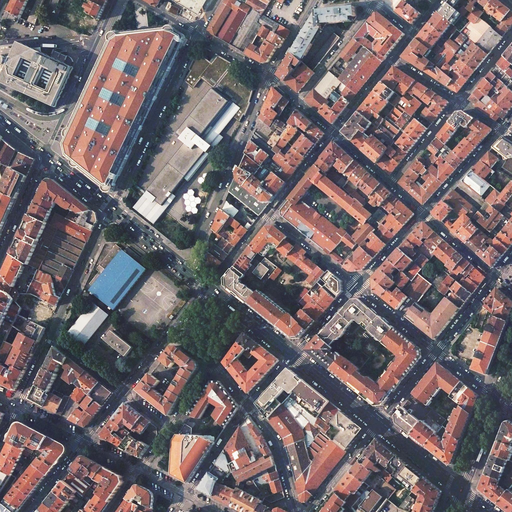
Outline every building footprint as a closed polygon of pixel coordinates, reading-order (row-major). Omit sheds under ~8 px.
[(29,0),(14,0),(8,12),(20,18),(29,0)] [(44,0),(37,0),(27,22),(35,26),(40,13),(44,0)] [(178,0),(199,13),(206,0),(178,0)] [(225,0),(224,3),(238,12),(239,9),(248,13),(251,9),(262,15),(262,14),(267,6),(271,0),(225,0)] [(464,6),(456,0),(448,0),(444,5),(438,13),(452,23),(459,13),(464,6)] [(456,0),(464,6),(468,9),(471,4),(474,0),(456,0)] [(482,0),(481,1),(483,2),(477,9),(476,8),(472,13),(467,19),(471,22),(475,25),(480,18),(485,11),(493,0),(482,0)] [(502,4),(497,0),(493,0),(485,11),(488,14),(490,14),(491,15),(492,14),(502,22),(511,11),(502,4)] [(105,8),(90,1),(87,8),(89,9),(87,12),(100,20),(105,8)] [(408,4),(405,1),(397,12),(406,19),(413,25),(422,14),(410,5),(408,4)] [(474,6),(471,4),(468,9),(469,10),(472,13),(476,8),(474,6)] [(468,9),(464,6),(459,13),(465,17),(466,16),(465,15),(469,10),(468,9)] [(357,18),(356,7),(344,8),(330,9),(317,11),(318,29),(323,29),(323,26),(352,23),(352,18),(357,18)] [(248,13),(230,45),(237,49),(246,54),(252,44),(258,35),(263,26),(257,22),(262,15),(251,9),(248,13)] [(318,29),(317,11),(292,53),(302,62),(323,29),(318,29)] [(385,18),(376,11),(372,17),(368,23),(384,36),(393,25),(385,18)] [(511,11),(502,22),(504,24),(510,29),(511,26),(511,11)] [(452,23),(438,13),(434,18),(430,24),(443,35),(452,24),(453,26),(454,25),(452,23)] [(280,25),(262,14),(262,15),(257,22),(263,26),(270,30),(274,33),(275,33),(280,25)] [(495,30),(480,18),(475,25),(471,22),(461,33),(489,55),(497,45),(503,37),(495,30)] [(382,45),(385,41),(386,40),(387,39),(384,36),(368,23),(361,31),(355,39),(367,48),(374,55),(378,51),(382,45)] [(443,35),(430,24),(424,31),(418,39),(432,51),(437,55),(442,49),(437,45),(438,44),(437,43),(443,35)] [(510,29),(504,24),(501,27),(499,26),(495,30),(503,37),(508,32),(510,29)] [(405,34),(393,25),(384,36),(387,39),(388,39),(390,36),(393,38),(385,48),(382,45),(378,51),(386,58),(397,45),(405,34)] [(270,30),(263,26),(258,35),(265,39),(270,30)] [(290,31),(282,26),(277,34),(286,39),(289,34),(290,31)] [(459,29),(456,26),(447,37),(450,40),(458,30),(459,29)] [(68,138),(65,145),(68,157),(73,161),(74,161),(74,164),(75,166),(77,167),(79,167),(79,168),(92,178),(104,188),(105,188),(106,190),(107,191),(109,192),(111,192),(113,191),(114,190),(114,188),(114,186),(115,186),(116,184),(115,184),(185,38),(185,36),(178,32),(178,31),(176,30),(175,29),(173,28),(172,28),(170,28),(168,29),(161,29),(159,30),(158,32),(128,35),(128,34),(127,33),(126,33),(124,33),(119,34),(118,35),(116,34),(115,34),(114,34),(112,35),(111,37),(111,38),(111,40),(70,129),(70,130),(68,132),(67,135),(67,136),(68,138)] [(275,33),(274,33),(270,40),(268,39),(268,41),(278,47),(280,48),(284,42),(286,39),(277,34),(275,33)] [(340,38),(334,33),(307,67),(313,71),(324,57),(340,38)] [(455,55),(461,60),(475,71),(483,62),(489,55),(461,33),(453,43),(450,40),(444,46),(455,55)] [(352,65),(367,48),(355,39),(349,46),(341,56),(350,63),(352,65)] [(432,51),(418,39),(414,43),(411,47),(421,54),(422,55),(423,56),(426,58),(432,51)] [(278,47),(268,41),(263,49),(261,48),(261,49),(252,44),(246,54),(258,61),(262,63),(269,61),(278,47)] [(61,53),(54,50),(50,57),(30,48),(20,44),(15,44),(11,44),(1,46),(0,45),(0,77),(4,79),(3,82),(56,107),(73,68),(64,64),(68,56),(61,53)] [(455,55),(444,46),(442,49),(437,55),(431,62),(435,66),(437,67),(443,72),(448,76),(449,75),(451,73),(453,70),(447,64),(455,55)] [(421,54),(411,47),(403,57),(411,63),(417,66),(421,59),(419,57),(421,54)] [(374,55),(367,48),(352,65),(350,67),(345,73),(339,80),(345,84),(349,87),(357,94),(371,77),(386,59),(386,58),(378,51),(374,55)] [(302,62),(292,53),(285,64),(278,75),(286,82),(296,70),(293,68),(293,67),(292,67),(294,64),(297,67),(296,68),(297,68),(302,62)] [(192,88),(201,78),(203,75),(218,79),(241,103),(238,106),(242,108),(235,117),(237,119),(236,120),(240,122),(244,116),(245,116),(251,103),(250,102),(254,87),(230,68),(233,63),(218,55),(212,63),(204,56),(202,58),(196,54),(188,69),(190,71),(184,81),(192,88)] [(421,69),(424,71),(431,62),(426,58),(423,56),(422,57),(421,59),(417,66),(421,69)] [(506,68),(511,62),(504,56),(500,60),(497,65),(504,71),(506,68)] [(475,71),(461,60),(457,65),(456,65),(453,68),(454,69),(468,80),(472,75),(475,71)] [(296,69),(309,80),(312,77),(315,73),(313,71),(307,67),(302,62),(297,68),(296,69)] [(435,66),(431,62),(424,71),(431,76),(437,80),(443,72),(437,67),(436,69),(434,68),(435,66)] [(511,79),(504,71),(497,65),(494,68),(491,72),(504,84),(511,91),(511,90),(511,80),(511,79)] [(338,70),(333,66),(329,71),(339,80),(345,73),(342,70),(341,71),(339,70),(338,70)] [(407,75),(395,67),(392,70),(390,74),(400,82),(402,84),(398,90),(402,93),(399,96),(402,99),(408,92),(416,81),(407,75)] [(286,82),(298,93),(308,82),(309,80),(296,69),(296,70),(286,82)] [(468,80),(454,69),(453,70),(451,73),(455,76),(453,79),(453,80),(448,87),(451,89),(458,93),(464,86),(468,80)] [(339,80),(329,71),(325,76),(322,80),(334,91),(334,90),(337,93),(339,90),(345,84),(339,80)] [(443,83),(448,87),(453,80),(453,79),(450,77),(448,76),(443,72),(437,80),(443,83)] [(485,79),(499,90),(504,84),(491,72),(488,75),(485,79)] [(386,78),(383,82),(395,93),(398,90),(402,84),(400,82),(390,74),(386,78)] [(214,87),(235,103),(238,106),(241,103),(218,79),(203,75),(201,78),(213,88),(214,88),(214,87)] [(499,90),(485,79),(482,83),(478,88),(487,96),(490,93),(489,92),(492,89),(498,94),(501,91),(499,90)] [(314,90),(327,100),(330,96),(334,91),(322,80),(314,90)] [(423,85),(416,81),(408,92),(413,96),(414,94),(415,94),(421,99),(429,89),(423,85)] [(395,93),(383,82),(379,87),(376,91),(388,101),(395,93)] [(349,87),(345,84),(339,90),(340,91),(341,90),(344,93),(349,87)] [(511,91),(504,84),(499,90),(501,91),(498,94),(493,100),(508,113),(511,108),(511,91)] [(214,88),(213,88),(177,133),(187,141),(146,192),(147,193),(148,194),(146,196),(145,195),(145,194),(134,207),(154,223),(165,211),(161,208),(173,193),(175,190),(185,178),(188,181),(202,164),(198,161),(207,151),(213,142),(207,138),(235,103),(214,87),(214,88)] [(357,94),(349,87),(344,93),(342,95),(351,102),(355,97),(357,94)] [(274,88),(269,98),(267,104),(274,111),(283,97),(274,88)] [(480,101),(487,106),(493,100),(498,94),(492,89),(489,92),(490,93),(487,96),(478,88),(476,90),(473,93),(480,101)] [(433,92),(429,89),(421,99),(424,101),(422,104),(424,105),(426,106),(427,108),(432,102),(438,95),(433,92)] [(312,105),(320,112),(327,105),(330,102),(328,101),(327,100),(314,90),(312,92),(306,100),(312,105)] [(337,93),(334,90),(334,91),(330,96),(331,97),(337,102),(338,103),(343,98),(337,93)] [(388,101),(376,91),(370,98),(366,104),(376,112),(379,115),(389,102),(388,101)] [(402,99),(398,104),(412,116),(417,120),(428,129),(432,124),(420,114),(421,112),(421,110),(424,105),(422,104),(413,96),(408,92),(402,99)] [(473,93),(468,100),(477,105),(480,101),(473,93)] [(450,103),(438,95),(432,102),(435,104),(435,105),(431,110),(438,117),(445,108),(450,103)] [(402,99),(399,96),(392,104),(394,106),(396,107),(398,104),(402,99)] [(283,97),(274,111),(280,116),(289,102),(286,99),(283,97)] [(330,107),(327,105),(320,112),(323,115),(333,124),(342,113),(350,103),(343,98),(338,103),(337,102),(337,103),(333,106),(332,105),(330,107)] [(508,113),(493,100),(487,106),(482,112),(490,117),(496,121),(500,117),(502,119),(505,116),(508,113)] [(487,106),(480,101),(477,105),(475,107),(479,110),(482,112),(487,106)] [(198,161),(202,164),(224,137),(221,135),(235,117),(242,108),(238,106),(235,103),(207,138),(213,142),(207,151),(198,161)] [(274,111),(267,104),(265,109),(263,113),(276,123),(278,120),(281,116),(280,116),(274,111)] [(376,112),(366,104),(363,107),(359,112),(369,121),(374,115),(376,112)] [(412,116),(398,104),(396,107),(394,109),(391,113),(388,117),(402,129),(408,121),(412,116)] [(435,120),(438,117),(431,110),(427,108),(426,106),(421,112),(420,114),(432,124),(435,120)] [(308,118),(299,111),(291,124),(298,130),(300,127),(307,133),(308,133),(308,132),(314,124),(308,118)] [(468,114),(464,111),(458,112),(454,117),(449,123),(457,130),(461,126),(463,125),(467,128),(475,119),(468,114)] [(355,117),(352,120),(347,127),(343,132),(343,133),(352,141),(361,130),(365,133),(365,134),(371,138),(373,135),(375,133),(380,137),(382,137),(385,133),(379,128),(373,123),(369,121),(359,112),(355,117)] [(379,115),(376,112),(374,115),(377,118),(373,123),(379,128),(385,120),(379,115)] [(276,123),(263,113),(262,116),(260,119),(270,127),(272,123),(274,124),(272,127),(273,127),(276,123)] [(402,129),(388,117),(385,120),(379,128),(385,133),(395,142),(398,138),(396,136),(401,130),(402,129)] [(270,127),(260,119),(258,123),(257,127),(268,136),(272,130),(272,129),(270,127)] [(484,124),(475,119),(467,128),(462,134),(465,137),(470,132),(468,130),(471,127),(472,129),(471,130),(472,131),(473,130),(475,131),(468,139),(476,147),(492,130),(484,124)] [(289,126),(278,120),(276,123),(273,127),(272,129),(272,130),(276,133),(282,138),(289,126)] [(428,129),(417,120),(413,124),(408,121),(402,129),(407,133),(418,141),(423,135),(428,129)] [(457,130),(449,123),(443,130),(437,137),(445,145),(458,130),(457,130)] [(298,130),(291,124),(289,126),(282,138),(288,143),(295,134),(298,130)] [(325,134),(314,124),(308,132),(310,133),(309,134),(310,135),(307,137),(317,145),(322,139),(325,134)] [(307,137),(298,130),(295,134),(298,139),(300,141),(298,144),(295,142),(292,145),(295,148),(306,158),(312,150),(317,145),(307,137)] [(365,133),(361,130),(352,141),(358,146),(362,150),(371,138),(365,134),(364,136),(363,135),(365,133)] [(270,144),(255,132),(253,136),(251,140),(270,156),(263,163),(286,182),(293,175),(297,169),(285,160),(274,151),(276,149),(270,144)] [(282,138),(276,133),(270,144),(276,149),(282,138)] [(395,142),(385,133),(382,137),(380,137),(380,138),(387,144),(388,144),(391,147),(395,142)] [(418,141),(407,133),(406,134),(401,140),(400,139),(399,140),(400,141),(398,144),(401,147),(408,153),(414,146),(418,141)] [(386,146),(373,135),(371,138),(362,150),(370,157),(377,163),(384,155),(386,152),(391,147),(388,144),(386,146)] [(503,166),(511,171),(511,142),(503,136),(493,148),(504,157),(504,160),(506,161),(503,166)] [(442,156),(449,148),(445,145),(437,137),(433,143),(428,149),(433,153),(439,159),(442,156)] [(288,143),(282,138),(276,149),(274,151),(285,160),(288,157),(281,152),(288,143)] [(468,139),(467,138),(462,144),(461,143),(460,144),(461,145),(460,146),(459,145),(458,146),(459,147),(457,148),(455,146),(451,150),(464,161),(471,153),(476,147),(468,139)] [(19,151),(4,140),(0,147),(0,166),(2,163),(11,168),(19,151)] [(270,156),(251,140),(248,147),(246,154),(261,166),(263,163),(270,156)] [(347,153),(335,142),(328,151),(322,158),(332,167),(338,160),(340,162),(347,153)] [(408,153),(401,147),(397,152),(391,147),(386,152),(392,157),(393,158),(399,163),(405,157),(408,153)] [(306,158),(295,148),(292,151),(291,150),(289,153),(290,154),(288,157),(285,160),(297,169),(302,162),(306,158)] [(451,150),(449,148),(442,156),(445,160),(452,153),(453,153),(446,160),(448,162),(456,169),(460,165),(464,161),(451,150)] [(21,153),(19,151),(11,168),(12,168),(28,176),(36,160),(21,153)] [(485,156),(481,161),(491,169),(498,162),(500,161),(499,160),(489,152),(485,156)] [(352,157),(347,153),(340,162),(337,167),(342,171),(341,172),(342,173),(343,173),(345,174),(355,161),(352,157)] [(439,159),(433,153),(432,155),(433,155),(431,158),(427,162),(421,157),(418,160),(427,167),(430,169),(433,165),(436,163),(439,159)] [(261,166),(246,154),(243,159),(240,167),(253,174),(261,166)] [(393,158),(392,157),(389,160),(384,155),(377,163),(381,167),(384,169),(393,158)] [(445,160),(442,156),(439,159),(436,163),(442,169),(440,171),(433,165),(430,169),(428,171),(444,183),(450,176),(456,169),(448,162),(445,166),(443,164),(444,163),(443,162),(445,160)] [(332,167),(322,158),(319,162),(317,165),(327,174),(332,167)] [(393,158),(384,169),(390,175),(395,168),(399,163),(393,158)] [(427,167),(418,160),(415,164),(411,168),(419,176),(422,173),(424,175),(428,171),(425,169),(427,167)] [(359,164),(355,161),(345,174),(344,175),(346,176),(347,174),(351,177),(361,166),(359,164)] [(491,169),(481,161),(477,165),(472,170),(487,182),(488,180),(485,178),(491,171),(494,173),(495,172),(491,169)] [(238,181),(264,202),(271,201),(281,189),(286,182),(263,163),(261,166),(253,174),(240,167),(238,171),(237,174),(238,181)] [(349,211),(350,211),(349,212),(352,214),(365,224),(368,222),(368,221),(373,215),(370,213),(368,211),(363,207),(364,206),(352,195),(346,190),(343,187),(337,182),(329,176),(328,174),(327,174),(317,165),(308,176),(303,182),(290,198),(280,211),(281,215),(283,217),(294,204),(296,206),(301,199),(315,182),(349,211)] [(365,169),(361,166),(351,177),(350,179),(357,185),(356,185),(357,186),(357,185),(359,187),(370,174),(365,169)] [(2,192),(18,199),(28,176),(12,168),(2,192)] [(419,176),(411,168),(399,183),(405,188),(410,192),(417,185),(416,184),(414,182),(418,178),(420,180),(422,178),(419,176)] [(487,182),(472,170),(468,175),(462,181),(481,196),(491,185),(487,182)] [(341,178),(333,171),(329,176),(337,182),(341,178)] [(444,183),(428,171),(424,175),(422,178),(420,180),(418,182),(421,185),(424,181),(427,183),(430,179),(433,181),(427,187),(425,189),(432,195),(438,189),(444,183)] [(264,210),(271,201),(264,202),(238,181),(237,174),(230,191),(260,215),(264,210)] [(376,179),(370,174),(359,187),(356,191),(355,191),(357,192),(361,187),(362,188),(361,189),(362,190),(363,189),(365,191),(364,192),(365,193),(366,192),(370,196),(366,201),(367,202),(382,184),(376,179)] [(348,182),(342,177),(341,178),(337,182),(343,187),(348,182)] [(81,214),(93,211),(54,180),(52,183),(49,183),(46,181),(36,204),(52,212),(57,202),(58,201),(62,204),(71,211),(78,215),(81,214)] [(481,196),(462,181),(457,186),(462,190),(463,190),(483,206),(479,211),(479,212),(484,216),(488,211),(492,206),(492,205),(486,200),(481,196)] [(511,195),(511,181),(502,194),(498,198),(505,204),(511,195)] [(415,198),(423,205),(428,199),(432,195),(425,189),(421,185),(418,182),(416,184),(417,185),(410,192),(415,198)] [(387,189),(382,184),(367,202),(364,206),(363,207),(368,211),(371,207),(370,205),(371,203),(375,207),(370,213),(373,215),(379,208),(382,205),(392,194),(387,189)] [(356,191),(349,186),(346,190),(352,195),(355,191),(356,191)] [(502,194),(496,189),(486,200),(492,205),(498,198),(502,194)] [(5,222),(11,210),(12,211),(18,199),(2,192),(0,190),(0,233),(1,234),(7,223),(5,222)] [(449,195),(444,201),(453,209),(463,217),(466,214),(472,220),(474,217),(479,212),(479,211),(454,190),(449,195)] [(357,192),(355,191),(352,195),(364,206),(367,202),(366,201),(357,192)] [(161,208),(165,211),(177,196),(173,193),(161,208)] [(397,198),(392,194),(382,205),(390,212),(387,215),(388,217),(392,213),(394,211),(402,202),(397,198)] [(505,204),(498,198),(492,205),(492,206),(499,212),(504,205),(505,204)] [(294,204),(283,217),(297,229),(306,236),(310,239),(319,246),(323,249),(329,255),(331,256),(333,257),(340,263),(343,259),(334,252),(332,251),(342,240),(353,248),(358,243),(352,238),(341,228),(339,230),(338,229),(301,199),(296,206),(294,204)] [(233,218),(239,211),(226,201),(222,210),(231,217),(233,218)] [(453,209),(444,201),(438,207),(433,213),(442,222),(453,209)] [(408,208),(402,202),(394,211),(399,215),(397,218),(404,225),(415,214),(408,208)] [(36,204),(31,215),(59,229),(87,243),(93,231),(67,219),(57,214),(52,222),(48,220),(52,212),(36,204)] [(488,211),(491,214),(493,216),(489,220),(487,219),(483,216),(479,222),(483,226),(495,236),(497,238),(509,249),(511,244),(511,222),(511,221),(499,212),(492,206),(488,211)] [(387,215),(379,208),(373,215),(368,221),(368,222),(377,230),(378,229),(382,224),(388,217),(387,215)] [(219,216),(213,229),(218,233),(224,225),(231,217),(222,210),(222,209),(219,216)] [(93,211),(81,214),(82,217),(81,220),(79,219),(81,214),(78,215),(71,211),(67,219),(93,231),(98,221),(96,213),(93,211)] [(484,216),(479,212),(474,217),(479,222),(483,216),(484,216)] [(397,218),(392,213),(388,217),(382,224),(395,235),(399,231),(404,225),(397,218)] [(472,220),(466,214),(463,217),(455,226),(449,221),(446,225),(457,235),(471,221),(472,220)] [(31,215),(13,254),(30,265),(39,269),(40,270),(59,229),(31,215)] [(233,218),(231,217),(224,225),(227,227),(230,224),(237,229),(234,232),(241,238),(245,233),(248,230),(244,227),(241,225),(241,224),(233,218)] [(472,222),(471,221),(457,235),(462,240),(467,244),(480,230),(472,222)] [(366,240),(369,237),(373,232),(374,233),(377,230),(368,222),(365,224),(352,238),(358,243),(361,246),(366,240)] [(428,238),(435,232),(429,227),(424,222),(414,234),(424,243),(428,238)] [(395,235),(382,224),(378,229),(379,229),(379,228),(381,230),(377,235),(386,245),(391,240),(395,235)] [(227,227),(224,225),(218,233),(222,236),(224,238),(226,239),(227,241),(229,239),(227,237),(228,236),(226,234),(227,233),(229,235),(232,231),(227,227)] [(263,232),(255,241),(252,246),(255,249),(259,252),(265,256),(272,246),(275,246),(278,248),(282,243),(285,240),(287,237),(281,231),(274,226),(267,227),(263,232)] [(489,242),(492,239),(495,236),(483,226),(480,230),(467,244),(473,249),(478,254),(486,245),(488,243),(489,242)] [(59,229),(40,270),(52,276),(57,278),(64,265),(74,270),(87,243),(59,229)] [(218,233),(213,229),(212,233),(219,239),(222,236),(218,233)] [(234,233),(232,231),(229,235),(231,236),(229,239),(227,241),(235,246),(239,241),(241,238),(234,232),(234,233)] [(374,233),(373,232),(369,237),(372,240),(372,241),(370,244),(368,244),(368,243),(368,242),(366,240),(361,246),(374,258),(381,250),(386,245),(377,235),(374,233)] [(436,240),(439,236),(435,232),(428,238),(433,243),(433,242),(434,242),(436,240)] [(421,253),(429,260),(435,253),(424,243),(414,234),(410,237),(407,240),(415,247),(419,251),(421,253)] [(441,237),(439,236),(436,240),(434,242),(433,242),(433,243),(428,238),(424,243),(435,253),(445,241),(441,237)] [(226,239),(224,238),(218,245),(229,254),(233,249),(235,246),(227,241),(226,239)] [(509,249),(497,238),(495,241),(492,239),(489,242),(491,244),(494,247),(503,256),(506,252),(509,249)] [(218,246),(209,239),(209,246),(209,252),(222,262),(226,257),(229,254),(218,245),(218,246)] [(282,243),(278,248),(310,274),(312,275),(308,280),(307,281),(310,283),(308,285),(303,290),(294,300),(299,303),(300,301),(308,293),(311,289),(318,282),(321,278),(327,273),(310,260),(312,257),(310,255),(296,244),(294,247),(285,240),(282,243)] [(415,247),(407,240),(404,244),(400,249),(407,256),(410,253),(413,256),(416,253),(412,250),(415,247)] [(451,246),(445,241),(435,253),(448,264),(458,252),(451,246)] [(359,251),(353,257),(344,266),(350,271),(363,270),(367,266),(374,258),(361,246),(358,243),(353,248),(348,253),(351,256),(357,249),(359,251)] [(125,251),(116,244),(96,269),(99,272),(90,284),(93,286),(89,290),(100,299),(114,310),(147,269),(142,265),(125,251)] [(503,256),(494,247),(492,249),(486,245),(478,254),(494,268),(498,262),(503,256)] [(235,266),(262,288),(269,279),(270,277),(278,267),(269,260),(266,257),(257,268),(251,263),(259,252),(255,249),(252,246),(250,248),(243,257),(235,266)] [(125,251),(142,265),(145,261),(128,247),(126,249),(127,250),(125,251)] [(412,281),(418,274),(422,269),(411,259),(407,256),(400,249),(395,254),(390,260),(398,267),(402,272),(412,281)] [(222,262),(209,252),(209,266),(215,271),(220,265),(222,262)] [(461,255),(458,252),(448,264),(447,266),(454,271),(465,258),(461,255)] [(429,260),(421,253),(416,259),(413,257),(411,259),(422,269),(429,260)] [(13,254),(4,275),(13,286),(14,287),(21,273),(22,274),(23,271),(27,272),(30,265),(13,254)] [(468,261),(465,258),(454,271),(450,276),(455,280),(459,275),(461,277),(457,281),(458,282),(461,284),(467,276),(465,275),(463,274),(466,270),(471,264),(468,261)] [(398,267),(390,260),(385,264),(381,269),(394,281),(395,279),(395,278),(395,277),(394,277),(394,276),(392,274),(398,267)] [(473,266),(471,264),(466,270),(468,272),(465,275),(467,276),(468,277),(475,268),(473,266)] [(62,292),(64,292),(74,270),(64,265),(57,278),(62,292)] [(226,286),(249,304),(260,290),(262,288),(235,266),(230,273),(226,278),(226,286)] [(282,269),(278,267),(270,277),(274,280),(282,270),(282,269)] [(468,277),(479,286),(483,281),(486,277),(475,268),(468,277)] [(39,269),(27,294),(32,294),(57,306),(61,297),(57,295),(52,276),(40,270),(39,269)] [(374,290),(382,297),(390,290),(396,283),(394,281),(381,269),(376,275),(373,278),(374,290)] [(342,281),(329,270),(327,273),(321,278),(327,284),(323,288),(336,299),(339,295),(343,292),(342,281)] [(450,276),(443,271),(432,285),(439,290),(444,283),(450,276)] [(412,281),(402,272),(395,279),(394,281),(396,283),(405,291),(412,281)] [(432,285),(418,274),(412,281),(405,291),(404,291),(409,295),(418,302),(423,295),(432,285)] [(4,275),(0,282),(0,283),(9,295),(13,286),(4,275)] [(455,280),(450,276),(444,283),(449,287),(454,282),(454,283),(455,282),(454,281),(455,280)] [(461,284),(473,294),(476,290),(479,286),(468,277),(467,276),(461,284)] [(461,284),(458,282),(458,283),(456,285),(452,290),(454,292),(466,302),(473,294),(461,284)] [(0,283),(0,310),(16,319),(18,315),(21,309),(16,303),(11,296),(9,295),(0,283)] [(449,287),(444,283),(439,290),(445,295),(450,288),(449,287)] [(15,287),(11,296),(16,303),(20,294),(15,287)] [(336,299),(323,288),(319,292),(318,291),(317,292),(318,294),(316,296),(314,295),(316,293),(314,292),(311,289),(308,293),(309,294),(311,292),(312,293),(313,292),(313,293),(311,296),(314,298),(326,310),(331,304),(336,299)] [(401,291),(398,288),(394,293),(390,290),(382,297),(391,304),(398,310),(401,306),(408,297),(401,291)] [(511,300),(505,294),(498,288),(483,307),(488,310),(491,313),(492,313),(493,310),(494,307),(498,310),(495,316),(508,321),(511,311),(511,300)] [(277,327),(289,314),(260,290),(249,304),(263,315),(277,327)] [(466,302),(454,292),(453,293),(452,293),(451,295),(451,296),(449,298),(461,308),(464,305),(466,302)] [(306,307),(314,298),(311,296),(309,294),(308,293),(300,301),(306,307)] [(28,319),(34,322),(46,328),(57,306),(32,294),(27,294),(20,294),(16,303),(21,309),(18,315),(28,319)] [(326,310),(314,298),(306,307),(304,309),(316,321),(321,315),(326,310)] [(416,325),(428,334),(429,335),(436,340),(461,308),(449,298),(448,298),(440,308),(439,307),(434,314),(433,314),(431,314),(417,303),(409,313),(406,316),(416,325)] [(369,309),(359,299),(353,299),(338,315),(319,335),(331,346),(336,340),(338,340),(340,337),(346,331),(346,329),(353,321),(356,321),(360,324),(361,323),(362,324),(368,329),(380,316),(374,311),(374,312),(372,309),(371,308),(370,308),(369,309)] [(67,332),(84,345),(109,314),(93,300),(67,332)] [(289,314),(277,327),(283,331),(292,339),(300,338),(316,321),(304,309),(296,317),(290,312),(289,314)] [(0,310),(0,332),(2,333),(8,336),(16,319),(0,310)] [(487,375),(508,321),(495,316),(494,315),(494,316),(493,315),(493,317),(490,325),(490,324),(487,331),(488,331),(480,351),(479,351),(477,357),(478,358),(473,369),(487,375)] [(368,329),(383,342),(384,341),(395,328),(392,325),(391,326),(387,321),(386,321),(385,320),(385,321),(380,316),(368,329)] [(31,329),(28,336),(40,342),(46,328),(34,322),(32,326),(30,329),(31,329)] [(396,389),(414,367),(422,357),(421,349),(411,341),(395,328),(384,341),(390,346),(389,348),(399,356),(402,358),(397,364),(395,362),(382,378),(395,388),(396,389)] [(112,331),(105,340),(126,357),(133,347),(112,331)] [(24,333),(17,347),(34,355),(40,342),(28,336),(24,333)] [(245,333),(238,342),(247,349),(249,350),(252,348),(255,351),(260,345),(245,333)] [(331,346),(319,335),(306,350),(319,360),(331,369),(343,356),(338,353),(337,355),(331,351),(334,348),(331,346)] [(6,341),(0,354),(0,359),(5,362),(13,345),(6,341)] [(238,342),(224,363),(229,369),(238,359),(243,353),(247,349),(238,342)] [(250,373),(238,359),(229,369),(248,394),(257,384),(279,360),(260,345),(255,351),(253,353),(262,360),(250,373)] [(56,346),(45,368),(58,374),(63,364),(66,366),(70,358),(56,346)] [(185,368),(181,374),(191,381),(199,368),(198,362),(179,346),(172,347),(167,353),(162,360),(172,367),(177,361),(178,361),(183,366),(185,368)] [(9,364),(10,364),(13,365),(14,366),(26,372),(34,355),(17,347),(9,364)] [(247,349),(243,353),(249,358),(253,353),(249,350),(247,349)] [(359,371),(360,370),(354,365),(355,364),(355,363),(355,361),(353,359),(351,359),(350,360),(349,361),(343,356),(331,369),(340,377),(349,384),(351,380),(359,371)] [(87,372),(70,358),(66,366),(65,367),(69,370),(65,378),(73,384),(74,382),(77,384),(87,372)] [(0,359),(0,382),(1,383),(8,368),(3,365),(5,362),(0,359)] [(413,394),(426,404),(432,396),(439,387),(441,386),(443,385),(444,388),(447,387),(453,392),(462,382),(450,372),(442,366),(438,363),(427,378),(413,394)] [(8,368),(1,383),(15,390),(17,390),(23,378),(26,372),(14,366),(12,369),(13,371),(12,372),(11,370),(8,368)] [(45,368),(37,385),(50,392),(53,385),(56,387),(58,382),(55,381),(58,375),(58,374),(45,368)] [(289,368),(256,403),(269,419),(282,404),(291,395),(305,381),(289,368)] [(349,384),(376,406),(384,405),(396,389),(395,388),(382,378),(378,383),(370,377),(368,379),(359,371),(351,380),(349,384)] [(101,382),(87,372),(77,384),(79,386),(83,389),(84,387),(87,389),(86,391),(87,393),(90,395),(96,388),(101,382)] [(160,381),(151,374),(144,382),(138,390),(170,416),(182,397),(171,390),(166,398),(155,389),(160,381)] [(181,374),(171,390),(182,397),(191,381),(181,374)] [(211,382),(190,416),(201,419),(212,402),(220,408),(214,416),(225,428),(239,408),(238,405),(232,396),(231,396),(226,390),(220,381),(211,382)] [(305,381),(291,395),(296,399),(295,400),(318,418),(318,417),(321,414),(331,401),(318,391),(305,381)] [(113,393),(101,382),(96,388),(99,391),(93,397),(103,406),(113,393)] [(470,388),(462,382),(453,392),(452,394),(450,396),(457,403),(462,406),(466,410),(472,414),(479,396),(470,388)] [(37,385),(31,398),(46,407),(53,393),(50,392),(37,385)] [(444,388),(452,394),(453,392),(447,387),(444,388),(443,385),(441,386),(439,387),(432,396),(426,404),(428,405),(428,406),(435,398),(441,389),(444,388)] [(82,399),(87,393),(86,391),(83,389),(79,386),(77,389),(77,388),(73,393),(73,394),(71,397),(79,404),(82,399)] [(57,413),(65,396),(61,393),(60,397),(56,395),(58,392),(54,390),(53,393),(46,407),(57,413)] [(426,404),(413,394),(411,397),(427,410),(429,407),(428,406),(428,405),(426,404)] [(79,404),(71,397),(65,396),(57,413),(69,419),(78,408),(81,405),(79,404)] [(95,416),(103,406),(93,397),(91,396),(83,406),(85,408),(95,416)] [(309,422),(314,426),(318,418),(295,400),(291,405),(309,422)] [(412,403),(408,400),(396,415),(397,423),(412,434),(422,422),(411,413),(412,412),(410,411),(409,412),(406,409),(408,407),(412,403)] [(329,426),(336,417),(342,410),(338,407),(331,401),(321,414),(318,417),(318,418),(314,426),(321,431),(325,434),(331,427),(329,426)] [(127,424),(134,429),(143,416),(126,403),(113,419),(124,427),(127,424)] [(284,438),(303,430),(309,422),(291,405),(287,410),(282,404),(269,419),(284,438)] [(462,441),(472,414),(466,410),(462,406),(460,410),(455,408),(446,429),(448,431),(462,441)] [(84,412),(78,408),(69,419),(78,424),(81,419),(83,421),(80,425),(85,428),(95,416),(85,408),(84,409),(85,410),(84,412)] [(446,420),(432,409),(427,415),(441,426),(442,425),(446,420)] [(336,417),(329,426),(331,427),(325,434),(331,439),(347,452),(358,438),(362,433),(361,426),(342,410),(336,417)] [(145,430),(151,423),(143,416),(134,429),(136,431),(138,430),(143,433),(145,430)] [(206,428),(200,436),(203,435),(216,442),(221,434),(225,428),(214,416),(210,421),(206,428)] [(248,417),(226,449),(235,472),(241,483),(241,482),(251,477),(276,465),(274,457),(263,436),(252,423),(253,423),(248,417)] [(113,419),(107,426),(115,432),(116,433),(125,441),(130,435),(131,433),(124,427),(113,419)] [(437,432),(423,420),(422,422),(412,434),(426,446),(437,434),(437,433),(437,432)] [(174,441),(172,474),(189,483),(216,442),(203,435),(200,436),(192,435),(192,425),(187,421),(174,441)] [(511,422),(510,421),(505,422),(498,441),(511,446),(511,444),(511,422)] [(296,481),(313,461),(310,459),(307,448),(308,448),(312,442),(315,439),(321,431),(314,426),(309,422),(303,430),(307,434),(305,438),(305,439),(286,446),(291,464),(296,481)] [(148,432),(142,442),(150,446),(158,435),(157,427),(151,423),(145,430),(148,432)] [(17,426),(10,442),(25,449),(26,449),(25,448),(27,445),(25,444),(26,441),(31,444),(30,445),(38,450),(39,448),(43,450),(49,437),(24,424),(17,426)] [(107,426),(100,436),(110,441),(115,435),(113,434),(115,432),(107,426)] [(286,446),(305,439),(305,438),(307,434),(303,430),(284,438),(286,446)] [(296,481),(300,495),(301,501),(306,502),(347,452),(331,439),(325,434),(321,431),(315,439),(312,442),(308,448),(307,448),(310,459),(313,461),(296,481)] [(453,464),(462,441),(448,431),(445,438),(446,440),(444,442),(445,442),(442,446),(436,454),(449,465),(453,464)] [(115,435),(110,441),(120,447),(125,441),(116,433),(115,435)] [(437,434),(426,446),(436,454),(442,446),(445,442),(444,442),(442,440),(442,438),(437,434)] [(125,441),(120,447),(129,451),(136,441),(137,442),(138,440),(139,439),(135,436),(134,438),(130,435),(125,441)] [(42,459),(40,458),(35,465),(48,475),(55,466),(66,452),(64,445),(49,437),(43,450),(47,452),(42,459)] [(397,455),(377,439),(365,454),(377,464),(382,458),(383,459),(382,460),(384,461),(383,463),(388,467),(397,455)] [(136,441),(129,451),(141,458),(150,446),(142,442),(141,441),(140,444),(137,442),(136,441)] [(511,446),(498,441),(493,454),(508,460),(510,460),(511,461),(511,456),(511,454),(511,446)] [(10,442),(0,461),(0,469),(17,477),(20,473),(22,469),(25,465),(23,464),(22,466),(18,464),(23,454),(30,457),(32,453),(26,450),(25,449),(10,442)] [(220,458),(212,470),(218,474),(218,480),(241,483),(235,472),(226,449),(220,458)] [(377,464),(365,454),(360,461),(372,470),(373,468),(378,472),(379,471),(380,472),(381,471),(380,470),(380,469),(376,466),(377,464)] [(508,460),(493,454),(485,474),(500,480),(507,464),(511,468),(511,473),(504,483),(505,483),(511,488),(511,486),(511,461),(510,460),(508,460)] [(393,476),(405,461),(397,455),(388,467),(385,470),(393,476)] [(81,459),(72,470),(91,486),(93,483),(91,481),(91,480),(92,478),(88,475),(89,473),(92,475),(92,476),(94,477),(97,478),(105,467),(88,457),(81,459)] [(32,462),(28,459),(25,465),(22,469),(25,471),(32,462)] [(367,479),(373,471),(372,470),(360,461),(353,470),(351,472),(365,482),(366,481),(367,479)] [(393,476),(388,483),(396,490),(413,468),(405,461),(393,476)] [(34,464),(17,485),(31,496),(41,484),(48,475),(35,465),(34,464)] [(262,478),(266,476),(268,483),(280,478),(276,465),(251,477),(254,482),(259,480),(259,479),(262,478)] [(97,478),(96,479),(103,483),(103,486),(98,493),(99,494),(110,502),(124,482),(123,476),(105,467),(97,478)] [(396,490),(388,500),(399,509),(409,496),(410,495),(412,492),(413,491),(425,477),(413,468),(396,490)] [(0,511),(18,511),(21,509),(4,498),(14,482),(16,478),(17,477),(0,469),(0,511)] [(385,470),(384,469),(382,473),(386,476),(383,479),(388,483),(393,476),(385,470)] [(68,475),(64,481),(77,491),(83,496),(86,493),(90,488),(91,486),(72,470),(68,475)] [(212,470),(200,489),(214,496),(218,480),(218,474),(212,470)] [(351,472),(342,483),(352,490),(353,492),(355,494),(360,488),(364,492),(367,489),(362,485),(365,482),(351,472)] [(498,504),(508,492),(510,489),(511,488),(505,483),(504,483),(500,480),(485,474),(480,489),(498,504)] [(251,477),(241,482),(260,492),(261,491),(258,487),(254,482),(251,477)] [(425,477),(413,491),(419,495),(420,494),(421,497),(418,502),(436,508),(443,491),(425,477)] [(261,491),(265,497),(271,495),(264,486),(266,485),(267,487),(268,487),(270,491),(273,490),(274,494),(283,491),(280,478),(268,483),(258,487),(261,491)] [(218,480),(214,496),(232,506),(238,490),(221,484),(221,483),(239,488),(241,483),(218,480)] [(60,486),(55,491),(69,502),(72,499),(73,499),(76,496),(74,495),(77,491),(64,481),(60,486)] [(14,482),(4,498),(21,509),(26,503),(31,496),(17,485),(14,482)] [(347,499),(353,492),(352,490),(342,483),(336,491),(346,501),(347,499)] [(135,488),(128,499),(141,505),(142,503),(153,509),(154,497),(150,491),(142,486),(135,488)] [(357,511),(366,511),(365,511),(369,507),(367,505),(376,495),(377,492),(372,488),(369,486),(367,489),(364,492),(362,494),(360,497),(352,507),(357,511)] [(239,488),(238,490),(232,506),(243,511),(257,511),(262,503),(263,501),(239,488)] [(508,492),(498,504),(507,511),(511,511),(511,490),(510,489),(508,492)] [(51,497),(46,503),(57,511),(61,511),(69,502),(55,491),(51,497)] [(265,497),(264,499),(271,502),(285,497),(283,491),(274,494),(271,495),(265,497)] [(336,491),(322,508),(327,511),(342,511),(345,509),(343,507),(347,502),(346,501),(336,491)] [(99,494),(86,511),(87,511),(103,511),(110,502),(99,494)] [(349,500),(347,499),(346,501),(347,502),(349,503),(352,507),(360,497),(356,495),(350,502),(349,500)] [(409,496),(399,509),(406,511),(408,511),(409,511),(411,508),(415,510),(414,511),(434,511),(436,508),(418,502),(417,505),(413,504),(415,500),(409,496)] [(128,499),(118,511),(132,511),(135,510),(138,511),(139,509),(141,505),(128,499)] [(57,511),(46,503),(38,511),(57,511)] [(139,509),(145,511),(152,511),(153,509),(142,503),(141,505),(139,509)] [(262,503),(257,511),(288,511),(282,509),(276,511),(275,511),(274,511),(272,511),(273,510),(270,508),(270,507),(262,503)]
